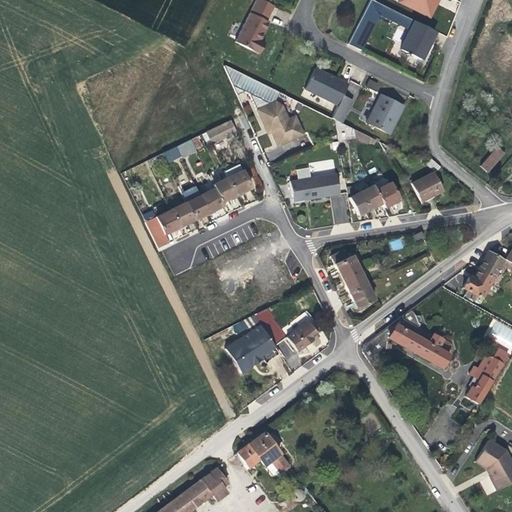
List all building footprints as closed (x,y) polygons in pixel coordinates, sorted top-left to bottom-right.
[(261,35),(268,22),(266,21),(274,6),(261,0),(255,0),(234,42),(258,54),(264,43),(258,40),(260,35),(261,35)] [(409,29),(413,19),(372,0),(370,0),(350,44),(363,50),(379,16),(409,29)] [(398,0),(398,1),(429,18),(433,11),(438,0),(398,0)] [(426,47),(434,31),(413,21),(399,50),(420,60),(426,47)] [(342,96),(347,85),(326,74),(314,68),(304,89),(337,105),(342,96)] [(368,80),(366,87),(377,90),(380,83),(368,80)] [(391,123),(400,105),(385,97),(379,95),(365,123),(388,134),(393,124),(391,123)] [(341,123),(352,101),(342,96),(337,105),(331,118),(334,120),(341,123)] [(276,146),(301,135),(293,116),(286,119),(280,106),(274,102),(255,110),(263,127),(266,125),(269,132),(276,146)] [(393,124),(402,106),(400,105),(391,123),(393,124)] [(235,132),(230,120),(204,133),(210,144),(235,132)] [(354,139),(352,129),(341,123),(334,120),(337,140),(354,139)] [(200,146),(196,136),(190,139),(194,149),(200,146)] [(194,149),(190,139),(175,147),(179,156),(180,158),(195,151),(194,149)] [(265,152),(269,160),(283,154),(279,146),(265,152)] [(179,156),(175,147),(160,154),(165,163),(179,156)] [(486,172),(503,153),(496,147),(479,166),(486,172)] [(165,163),(160,154),(145,161),(148,167),(161,160),(163,164),(165,163)] [(436,164),(429,159),(426,163),(432,169),(436,164)] [(250,188),(238,164),(223,171),(226,178),(235,195),(236,197),(242,194),(241,193),(244,191),(250,188)] [(441,191),(431,172),(410,183),(420,202),(429,197),(441,191)] [(339,194),(335,173),(289,181),(293,202),(318,198),(339,194)] [(235,195),(226,178),(212,185),(220,202),(229,198),(235,195)] [(216,209),(222,206),(220,202),(212,185),(210,181),(200,186),(204,193),(199,195),(207,213),(216,209)] [(374,190),(383,185),(381,181),(372,185),(374,190)] [(398,200),(389,183),(383,185),(374,190),(382,205),(383,208),(392,203),(393,205),(396,204),(399,202),(398,200)] [(383,208),(382,205),(374,190),(372,185),(367,188),(365,184),(356,189),(358,192),(347,198),(356,216),(369,210),(375,208),(377,211),(383,208)] [(199,195),(194,186),(179,193),(184,202),(193,220),(201,216),(207,213),(199,195)] [(193,220),(184,202),(169,210),(178,227),(187,223),(193,220)] [(164,234),(172,230),(173,232),(175,231),(179,230),(178,227),(169,210),(144,222),(157,248),(168,243),(164,234)] [(390,250),(403,249),(402,240),(390,240),(390,250)] [(358,270),(351,256),(348,256),(347,253),(344,254),(342,250),(329,256),(335,268),(341,279),(358,270)] [(481,299),(502,260),(487,252),(473,276),(470,275),(468,277),(466,280),(461,288),(466,290),(463,295),(473,300),(475,296),(481,299)] [(255,279),(245,263),(224,276),(238,299),(259,286),(255,279)] [(348,294),(365,285),(358,270),(341,279),(344,286),(348,294)] [(511,276),(505,273),(499,284),(511,291),(511,276)] [(355,309),(373,300),(365,285),(348,294),(351,300),(355,309)] [(258,325),(274,317),(269,307),(253,315),(258,325)] [(447,344),(440,339),(442,337),(434,332),(432,335),(432,334),(431,335),(418,328),(420,324),(417,322),(420,320),(419,316),(415,316),(410,309),(397,319),(363,345),(362,352),(369,363),(385,351),(385,350),(389,348),(390,344),(387,342),(389,339),(439,367),(449,350),(447,344)] [(278,354),(259,326),(258,325),(253,315),(242,320),(244,325),(245,327),(246,328),(248,332),(224,349),(240,373),(256,362),(261,359),(264,363),(278,354)] [(204,337),(220,330),(215,320),(200,328),(204,337)] [(306,344),(317,336),(306,321),(285,337),(296,352),(306,344)] [(234,334),(246,328),(245,327),(244,325),(233,331),(234,334)] [(473,409),(507,354),(497,349),(491,358),(485,354),(476,369),(473,366),(468,374),(477,380),(472,388),(470,387),(467,392),(461,402),(473,409)] [(273,447),(262,433),(236,453),(245,465),(251,460),(253,462),(257,459),(262,465),(263,465),(266,468),(271,475),(275,476),(288,466),(280,456),(273,447)] [(495,490),(511,481),(511,464),(505,451),(487,440),(474,462),(485,469),(486,471),(490,469),(492,474),(488,477),(495,490)] [(186,511),(208,496),(209,498),(212,496),(215,501),(225,493),(221,486),(225,483),(218,473),(219,472),(216,467),(157,511),(186,511)] [(292,498),(294,500),(296,501),(299,501),(302,501),(304,499),(306,497),(307,494),(307,491),(306,489),(304,487),(302,485),(299,485),(297,485),(294,486),(292,488),(291,490),(290,492),(291,495),(292,498)]
